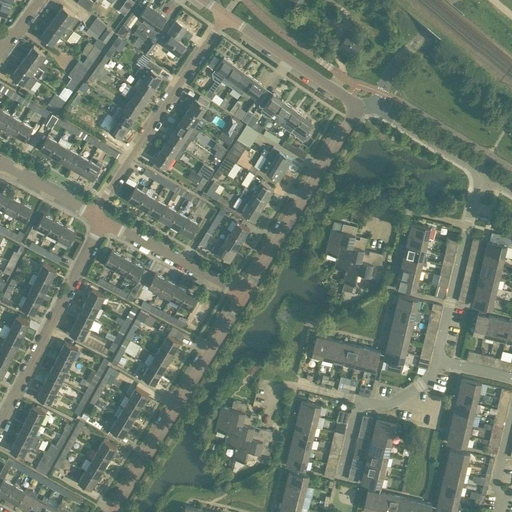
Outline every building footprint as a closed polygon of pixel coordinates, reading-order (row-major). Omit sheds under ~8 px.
[(0,0),(0,12),(7,15),(12,3),(6,0),(5,0),(0,0)] [(77,0),(77,1),(88,10),(94,1),(92,0),(77,0)] [(106,9),(111,2),(112,0),(102,0),(97,8),(102,11),(104,8),(106,9)] [(125,14),(135,1),(133,0),(125,0),(119,9),(125,14)] [(134,43),(157,10),(147,3),(138,16),(134,22),(139,25),(133,33),(138,37),(133,43),(134,43)] [(55,15),(74,29),(81,19),(75,14),(63,5),(55,15)] [(152,38),(158,30),(167,17),(157,10),(134,43),(139,47),(148,34),(152,38)] [(117,31),(124,36),(131,26),(127,23),(134,12),(132,11),(117,31)] [(332,12),(327,19),(339,27),(344,20),(332,12)] [(48,25),(60,34),(60,33),(67,38),(74,29),(55,15),(48,25)] [(93,22),(102,28),(106,23),(97,16),(93,22)] [(186,28),(184,27),(180,24),(175,21),(165,35),(168,38),(164,43),(171,48),(167,53),(174,58),(185,43),(178,39),(186,28)] [(87,30),(96,37),(102,28),(93,22),(87,30)] [(60,34),(48,25),(41,35),(53,44),(60,34)] [(106,40),(112,31),(107,27),(100,36),(106,40)] [(355,53),(361,44),(347,34),(338,47),(348,54),(350,50),(355,53)] [(115,49),(117,46),(123,38),(118,35),(113,43),(110,46),(115,49)] [(97,38),(93,43),(101,49),(105,44),(97,38)] [(143,50),(148,54),(156,43),(151,39),(143,50)] [(87,55),(93,60),(101,50),(101,49),(93,43),(89,40),(81,51),(87,55)] [(26,54),(45,68),(52,58),(34,44),(26,54)] [(110,46),(106,52),(99,62),(104,65),(115,49),(110,46)] [(19,64),(37,78),(45,68),(26,54),(19,64)] [(87,55),(83,61),(79,59),(75,64),(85,71),(93,60),(87,55)] [(211,91),(213,92),(222,80),(226,75),(234,63),(224,56),(216,67),(212,72),(213,77),(216,79),(210,87),(212,89),(211,91)] [(140,65),(136,72),(155,85),(162,75),(159,73),(162,68),(150,60),(146,65),(145,64),(140,65)] [(92,72),(106,82),(113,73),(103,66),(104,65),(99,62),(95,67),(92,72)] [(226,75),(222,80),(232,87),(236,82),(244,71),(234,63),(226,75)] [(37,78),(19,64),(11,74),(28,87),(35,77),(37,79),(37,78)] [(72,69),(82,76),(85,71),(75,64),(72,69)] [(65,84),(72,89),(82,76),(72,69),(68,74),(63,82),(65,84)] [(236,82),(232,87),(242,94),(246,89),(254,78),(244,71),(236,82)] [(106,82),(92,72),(88,78),(92,81),(95,76),(105,83),(106,82)] [(155,85),(136,72),(135,73),(143,78),(137,88),(148,95),(155,85)] [(262,99),(268,89),(263,85),(264,85),(254,78),(246,89),(256,96),(256,95),(262,99)] [(80,89),(86,93),(90,87),(85,83),(80,89)] [(148,95),(137,88),(137,89),(128,83),(121,92),(141,106),(148,95)] [(0,93),(3,96),(5,93),(8,95),(11,90),(1,84),(0,85),(0,93)] [(72,89),(65,84),(58,94),(65,100),(72,89)] [(268,89),(262,99),(259,103),(259,104),(259,105),(260,106),(261,107),(262,107),(263,106),(261,109),(262,110),(261,110),(261,111),(262,113),(263,114),(265,116),(267,117),(270,117),(271,116),(271,117),(275,112),(275,111),(284,99),(274,92),(273,92),(268,89)] [(11,90),(8,95),(19,101),(21,96),(11,90)] [(65,100),(58,94),(55,92),(46,106),(57,112),(65,100)] [(71,103),(75,106),(82,95),(78,92),(71,103)] [(141,106),(121,92),(121,93),(130,99),(125,106),(136,114),(141,106)] [(200,95),(198,99),(195,97),(189,108),(200,115),(210,101),(200,95)] [(21,96),(19,101),(29,107),(32,102),(21,96)] [(275,111),(275,112),(279,114),(275,120),(281,124),(285,119),(294,107),(284,99),(275,111)] [(32,102),(29,107),(38,112),(41,107),(32,102)] [(230,109),(229,110),(234,113),(235,112),(239,106),(237,105),(236,107),(234,105),(230,109)] [(136,114),(125,106),(117,117),(129,125),(136,114)] [(235,112),(234,113),(242,119),(243,118),(247,112),(239,107),(239,106),(235,112)] [(1,107),(0,108),(0,124),(4,126),(11,113),(1,107)] [(285,119),(281,124),(285,128),(287,126),(292,129),(295,126),(304,114),(294,107),(285,119)] [(184,115),(195,123),(200,115),(189,108),(184,115)] [(243,118),(242,119),(247,122),(248,121),(253,113),(254,113),(253,112),(248,109),(247,112),(243,118)] [(11,113),(4,126),(14,133),(22,120),(11,113)] [(55,122),(65,128),(68,123),(52,113),(45,125),(52,128),(55,122)] [(247,122),(247,123),(252,126),(258,117),(253,113),(248,121),(247,122)] [(314,121),(304,114),(295,126),(292,129),(292,130),(296,133),(294,135),(303,141),(311,130),(308,129),(314,121)] [(176,126),(188,133),(195,123),(184,115),(176,126)] [(232,115),(228,123),(231,126),(230,127),(233,128),(237,131),(241,126),(243,123),(238,120),(239,120),(232,115)] [(129,125),(117,117),(110,128),(121,136),(129,125)] [(22,120),(14,133),(25,139),(33,126),(22,120)] [(68,123),(65,128),(75,134),(78,129),(68,123)] [(251,132),(254,128),(252,126),(247,123),(244,127),(251,132)] [(168,138),(180,146),(188,133),(176,126),(168,138)] [(240,133),(237,138),(245,143),(251,132),(244,127),(240,133)] [(78,129),(75,134),(86,140),(89,135),(78,129)] [(273,134),(266,129),(263,133),(270,138),(273,134)] [(50,153),(58,140),(47,134),(40,147),(50,153)] [(270,138),(278,143),(280,139),(273,134),(270,138)] [(89,135),(86,140),(96,146),(99,141),(89,135)] [(162,148),(173,156),(180,146),(168,138),(162,148)] [(229,150),(239,157),(247,144),(250,147),(250,146),(245,143),(237,138),(233,145),(229,150)] [(285,139),(281,145),(304,159),(308,152),(299,146),(295,146),(285,139)] [(58,140),(50,153),(61,159),(68,147),(58,140)] [(119,153),(108,146),(99,141),(96,146),(116,157),(119,153)] [(218,153),(222,156),(226,149),(222,146),(218,153)] [(261,153),(285,168),(292,157),(274,146),(270,152),(264,148),(261,153)] [(68,147),(61,159),(71,165),(79,153),(68,147)] [(173,156),(162,148),(155,158),(166,166),(173,156)] [(239,157),(229,150),(226,155),(236,162),(239,157)] [(79,153),(71,165),(82,171),(89,159),(79,153)] [(222,156),(218,153),(213,161),(217,164),(222,156)] [(285,168),(261,153),(259,157),(264,161),(260,167),(279,178),(285,168)] [(236,162),(226,155),(222,161),(218,167),(229,174),(236,162)] [(98,160),(96,163),(89,159),(82,171),(93,178),(98,168),(104,172),(106,169),(101,166),(103,163),(98,160)] [(209,165),(202,175),(203,176),(207,178),(214,169),(209,165)] [(229,174),(218,167),(213,175),(218,178),(222,170),(229,174)] [(153,179),(156,174),(146,168),(143,173),(153,179)] [(204,183),(200,180),(202,177),(201,176),(202,175),(192,169),(186,178),(196,184),(197,183),(198,184),(196,187),(200,189),(204,183)] [(156,174),(153,179),(163,185),(166,180),(156,174)] [(244,183),(267,197),(274,187),(254,174),(249,182),(247,178),(244,183)] [(166,180),(163,185),(174,191),(177,186),(166,180)] [(214,180),(206,192),(216,199),(224,187),(214,180)] [(240,195),(261,208),(267,197),(244,183),(243,184),(249,187),(246,192),(243,191),(240,195)] [(138,204),(148,188),(144,186),(142,189),(135,185),(127,198),(138,204)] [(177,186),(174,191),(185,197),(188,192),(177,186)] [(148,188),(138,204),(149,210),(158,194),(154,192),(154,190),(150,188),(149,188),(148,188)] [(0,206),(4,208),(11,195),(0,189),(0,206)] [(188,192),(185,197),(195,203),(198,198),(188,192)] [(368,196),(356,193),(354,204),(365,207),(368,196)] [(158,194),(149,210),(159,217),(167,204),(157,198),(159,194),(158,194)] [(15,214),(22,201),(11,195),(4,208),(15,214)] [(261,208),(240,195),(240,196),(242,197),(236,208),(254,219),(261,208)] [(198,198),(195,203),(204,209),(207,203),(198,198)] [(22,201),(15,214),(26,220),(33,207),(22,201)] [(167,204),(159,217),(170,223),(177,210),(167,204)] [(177,210),(170,223),(180,229),(188,216),(177,210)] [(47,231),(54,218),(43,212),(36,226),(47,231)] [(213,221),(218,224),(223,216),(218,213),(213,221)] [(188,216),(180,229),(191,235),(199,222),(188,216)] [(58,237),(65,224),(54,218),(47,231),(58,237)] [(230,231),(242,238),(249,228),(236,220),(230,231)] [(207,231),(212,234),(218,224),(213,221),(207,231)] [(341,244),(362,249),(364,249),(367,236),(360,235),(359,239),(352,237),(353,234),(355,234),(357,226),(343,222),(341,231),(332,228),(326,252),(338,255),(341,244)] [(411,222),(409,233),(431,238),(431,236),(429,236),(431,226),(411,222)] [(74,240),(71,238),(76,230),(65,224),(58,237),(72,244),(74,240)] [(7,228),(5,233),(20,242),(24,233),(19,230),(18,234),(7,228)] [(212,234),(207,231),(200,242),(205,245),(212,234)] [(223,241),(236,249),(242,238),(230,231),(223,241)] [(426,248),(428,240),(430,241),(431,238),(409,233),(406,243),(426,248)] [(37,251),(40,246),(31,241),(32,239),(26,236),(23,242),(29,245),(29,247),(37,251)] [(212,249),(217,252),(230,259),(236,249),(223,241),(219,238),(212,249)] [(488,240),(485,250),(507,256),(508,254),(506,253),(508,244),(488,240)] [(424,257),(426,248),(406,243),(404,254),(426,259),(426,257),(424,257)] [(341,244),(338,255),(335,267),(346,269),(349,258),(372,263),(375,251),(369,250),(368,253),(361,251),(362,249),(341,244)] [(40,246),(37,251),(48,256),(50,251),(40,246)] [(115,268),(122,255),(111,249),(104,262),(115,268)] [(483,261),(503,266),(505,258),(506,259),(507,256),(485,250),(483,261)] [(50,251),(48,256),(59,262),(61,257),(50,251)] [(384,253),(375,251),(372,263),(349,258),(346,269),(343,281),(355,284),(358,272),(380,277),(382,269),(378,268),(380,263),(381,263),(384,253)] [(454,255),(445,252),(443,258),(453,261),(454,255)] [(421,269),(423,261),(425,262),(426,259),(404,254),(401,264),(421,269)] [(126,273),(133,260),(122,255),(115,268),(126,273)] [(19,264),(24,266),(28,258),(23,256),(19,264)] [(133,260),(126,273),(127,273),(125,277),(129,279),(131,276),(137,279),(144,266),(133,260)] [(37,273),(51,280),(56,268),(43,261),(37,273)] [(501,275),(503,266),(483,261),(480,272),(502,277),(503,275),(501,275)] [(13,275),(19,277),(24,266),(19,264),(13,275)] [(419,278),(421,269),(401,264),(399,275),(421,280),(421,279),(419,278)] [(159,291),(166,278),(155,272),(148,285),(159,291)] [(478,282),(498,287),(500,279),(501,280),(502,277),(480,272),(478,282)] [(37,273),(31,284),(45,291),(51,280),(37,273)] [(449,276),(440,274),(438,279),(448,282),(449,276)] [(8,286),(13,288),(19,277),(13,275),(8,286)] [(420,283),(421,280),(399,275),(396,286),(416,291),(418,282),(420,283)] [(105,287),(108,282),(100,278),(97,283),(105,287)] [(161,297),(164,293),(170,296),(177,283),(166,278),(159,291),(157,295),(161,297)] [(108,282),(105,287),(116,293),(119,288),(108,282)] [(496,296),(498,287),(478,282),(475,293),(497,298),(498,296),(496,296)] [(181,302),(187,289),(177,283),(170,296),(181,302)] [(45,291),(31,284),(26,295),(40,302),(45,291)] [(13,288),(8,286),(0,300),(11,305),(13,301),(8,298),(13,288)] [(86,298),(100,305),(105,294),(92,287),(86,298)] [(119,288),(116,293),(127,298),(130,293),(119,288)] [(187,289),(181,302),(192,308),(199,295),(187,289)] [(497,298),(475,293),(473,304),(493,308),(494,301),(496,301),(497,298)] [(397,304),(419,310),(419,308),(417,308),(419,299),(400,294),(397,304)] [(20,306),(34,313),(40,302),(26,295),(20,306)] [(100,305),(86,298),(81,309),(94,316),(100,305)] [(149,310),(152,305),(143,301),(141,306),(149,310)] [(394,315),(414,320),(416,312),(418,312),(419,310),(397,304),(394,315)] [(152,305),(149,310),(159,316),(162,311),(152,305)] [(125,318),(131,321),(136,311),(131,308),(125,318)] [(75,320),(89,327),(94,316),(81,309),(75,320)] [(135,321),(139,323),(141,320),(145,322),(149,314),(141,310),(135,321)] [(162,311),(159,316),(170,322),(173,316),(162,311)] [(481,337),(484,337),(489,315),(478,312),(473,332),(482,334),(481,337)] [(10,326),(24,332),(30,321),(16,314),(10,326)] [(392,326),(414,331),(414,329),(412,328),(414,320),(394,315),(392,326)] [(485,338),(486,335),(495,337),(500,317),(489,315),(484,337),(485,338)] [(173,316),(170,322),(182,328),(185,322),(173,316)] [(118,322),(122,324),(119,329),(125,332),(131,321),(125,318),(124,319),(120,317),(118,322)] [(505,342),(510,320),(500,317),(495,337),(503,339),(502,342),(505,342)] [(90,336),(85,333),(89,327),(75,320),(69,331),(81,337),(79,341),(93,348),(97,341),(90,337),(90,336)] [(128,333),(133,336),(139,323),(135,321),(128,333)] [(24,332),(10,326),(5,336),(18,343),(24,332)] [(172,326),(168,333),(164,338),(177,346),(185,333),(172,326)] [(389,336),(409,341),(411,333),(413,333),(414,331),(392,326),(389,336)] [(113,339),(119,342),(125,332),(119,329),(113,339)] [(121,345),(126,348),(133,336),(128,333),(121,345)] [(320,359),(322,359),(328,337),(317,334),(312,354),(320,356),(320,359)] [(18,343),(5,336),(0,345),(0,347),(13,354),(18,343)] [(387,347),(408,352),(409,350),(407,350),(409,341),(389,336),(387,347)] [(325,357),(333,359),(338,340),(328,337),(322,359),(324,360),(325,357)] [(177,346),(164,338),(157,350),(170,358),(177,346)] [(108,348),(103,353),(110,357),(119,342),(113,339),(108,348)] [(59,352),(72,358),(78,347),(65,340),(59,352)] [(343,365),(349,342),(338,340),(333,359),(341,361),(341,364),(343,365)] [(346,362),(354,364),(359,345),(349,342),(343,365),(345,365),(346,362)] [(126,348),(121,345),(113,358),(119,361),(126,348)] [(354,364),(363,366),(362,369),(364,370),(370,347),(359,345),(354,364)] [(13,354),(0,347),(0,361),(7,365),(13,354)] [(366,370),(367,367),(376,369),(380,350),(370,347),(364,370),(366,370)] [(401,373),(404,362),(406,354),(408,355),(408,352),(387,347),(384,358),(388,359),(386,369),(401,373)] [(170,358),(157,350),(150,363),(163,370),(170,358)] [(510,359),(511,352),(502,350),(500,358),(510,359)] [(54,363),(67,369),(72,358),(59,352),(54,363)] [(96,370),(102,373),(109,360),(104,357),(96,370)] [(246,371),(255,375),(259,365),(251,362),(246,371)] [(48,373),(61,380),(67,369),(54,363),(48,373)] [(163,370),(150,363),(142,375),(155,383),(163,370)] [(111,385),(115,377),(116,377),(119,372),(109,366),(102,379),(107,382),(111,385)] [(90,381),(96,384),(102,373),(96,370),(90,381)] [(43,384),(56,391),(61,380),(48,373),(43,384)] [(482,391),(479,391),(482,382),(461,377),(459,388),(482,393),(482,391)] [(101,393),(104,395),(106,391),(103,389),(107,382),(102,379),(96,390),(101,393)] [(84,392),(90,395),(96,384),(90,381),(86,380),(84,384),(88,386),(84,392)] [(56,391),(43,384),(37,396),(50,402),(56,391)] [(129,396),(142,404),(149,393),(136,385),(129,396)] [(476,403),(478,395),(481,396),(482,393),(459,388),(456,399),(476,403)] [(95,404),(101,393),(96,390),(90,401),(95,404)] [(78,403),(84,405),(90,395),(84,392),(78,403)] [(123,406),(136,414),(142,404),(129,396),(123,406)] [(231,419),(252,424),(254,424),(257,412),(251,411),(250,414),(243,412),(243,410),(246,410),(248,402),(233,398),(231,407),(221,404),(216,428),(228,431),(231,419)] [(474,412),(476,403),(456,399),(454,409),(476,415),(477,413),(474,412)] [(302,400),(299,411),(321,416),(321,414),(319,413),(321,405),(302,400)] [(93,407),(99,411),(101,407),(95,404),(90,401),(81,417),(99,427),(102,422),(92,417),(91,417),(88,416),(93,407)] [(76,418),(79,414),(84,405),(78,403),(73,412),(74,412),(72,416),(76,418)] [(27,416),(40,422),(46,411),(32,404),(27,416)] [(117,417),(130,425),(136,414),(123,406),(117,417)] [(471,424),(473,416),(476,417),(476,415),(454,409),(451,420),(471,424)] [(318,418),(318,416),(321,417),(321,416),(299,411),(296,421),(316,426),(318,418)] [(21,426),(35,433),(40,422),(27,416),(21,426)] [(130,425),(117,417),(110,428),(111,428),(108,434),(115,438),(118,433),(123,436),(130,425)] [(376,417),(374,428),(396,434),(397,431),(394,431),(396,422),(376,417)] [(231,419),(228,431),(225,443),(236,446),(239,433),(263,439),(266,427),(260,425),(259,429),(251,428),(252,424),(231,419)] [(72,433),(77,437),(85,423),(80,420),(72,433)] [(469,433),(471,424),(451,420),(449,430),(471,436),(472,434),(469,433)] [(294,432),(316,437),(316,435),(314,434),(316,426),(296,421),(294,432)] [(62,433),(67,436),(72,426),(67,423),(62,433)] [(34,434),(35,433),(21,426),(16,437),(29,444),(38,449),(43,438),(34,434)] [(239,433),(236,446),(234,457),(246,460),(249,448),(270,453),(272,444),(269,443),(271,438),(272,438),(274,429),(266,427),(263,439),(239,433)] [(371,439),(391,444),(393,436),(396,436),(396,434),(374,428),(371,439)] [(471,438),(471,436),(449,430),(446,441),(466,446),(468,437),(471,438)] [(316,437),(294,432),(291,442),(311,447),(313,439),(315,440),(316,437)] [(56,444),(61,447),(67,436),(62,433),(56,444)] [(66,444),(71,447),(77,437),(72,433),(66,444)] [(29,444),(16,437),(10,449),(23,456),(29,444)] [(97,449),(110,457),(117,446),(104,438),(97,449)] [(389,452),(391,444),(371,439),(369,450),(391,455),(392,453),(389,452)] [(47,450),(51,452),(50,455),(55,457),(61,447),(56,444),(55,445),(51,442),(47,450)] [(311,456),(309,456),(311,447),(291,442),(288,453),(311,458),(311,456)] [(60,455),(65,458),(71,447),(66,444),(60,455)] [(470,461),(468,460),(470,452),(450,447),(447,458),(470,463),(470,461)] [(110,457),(97,449),(91,459),(104,467),(110,457)] [(366,460),(386,465),(388,457),(391,457),(391,455),(369,450),(366,460)] [(310,460),(311,458),(288,453),(286,463),(306,468),(308,460),(310,460)] [(55,457),(50,455),(45,463),(39,461),(36,467),(47,472),(55,457)] [(65,458),(60,455),(54,466),(59,469),(65,458)] [(24,466),(8,457),(3,467),(8,470),(11,465),(21,471),(24,466)] [(464,473),(466,465),(469,466),(470,463),(447,458),(444,469),(464,473)] [(104,467),(91,459),(85,470),(98,478),(104,467)] [(384,473),(386,465),(366,460),(363,471),(386,476),(387,474),(384,473)] [(35,472),(24,466),(21,471),(32,477),(35,472)] [(309,484),(307,483),(309,474),(289,469),(287,480),(309,485),(309,484)] [(462,481),(464,473),(444,469),(442,479),(465,485),(466,482),(462,481)] [(98,478),(85,470),(78,481),(91,488),(98,478)] [(386,476),(363,471),(361,481),(381,486),(383,478),(385,479),(386,476)] [(481,477),(489,479),(490,473),(482,471),(481,477)] [(35,472),(32,477),(43,483),(46,478),(35,472)] [(0,492),(7,496),(14,483),(4,477),(0,483),(0,492)] [(482,489),(486,490),(489,479),(481,477),(479,483),(483,484),(482,489)] [(56,484),(46,478),(43,483),(53,489),(56,484)] [(459,494),(461,486),(464,487),(465,485),(442,479),(439,490),(459,494)] [(304,495),(306,488),(308,488),(309,485),(287,480),(284,490),(304,495)] [(25,489),(14,483),(7,496),(18,503),(25,489)] [(67,490),(56,484),(53,489),(64,495),(67,490)] [(37,493),(27,487),(25,489),(18,503),(19,503),(19,506),(22,507),(24,506),(28,508),(37,493)] [(371,511),(374,511),(380,490),(368,488),(364,508),(372,509),(371,511)] [(480,499),(484,500),(486,490),(482,489),(481,493),(477,492),(476,498),(480,499)] [(83,499),(67,490),(64,495),(80,504),(83,499)] [(302,504),(304,495),(284,490),(282,501),(304,506),(304,505),(302,504)] [(376,511),(377,511),(382,511),(385,511),(390,493),(380,490),(374,511),(376,511)] [(457,503),(459,494),(439,490),(437,500),(460,506),(461,503),(457,503)] [(40,511),(48,498),(44,496),(42,499),(36,496),(38,493),(37,493),(28,508),(34,511),(40,511)] [(385,511),(396,511),(401,495),(390,493),(385,511)] [(407,511),(411,498),(401,495),(396,511),(407,511)] [(54,511),(57,507),(46,502),(48,498),(40,511),(54,511)] [(407,511),(419,511),(422,500),(411,498),(407,511)] [(474,504),(478,505),(477,510),(481,511),(484,500),(480,499),(479,500),(475,499),(474,504)] [(430,511),(433,503),(422,500),(419,511),(430,511)] [(459,508),(460,506),(437,500),(434,510),(441,511),(454,511),(456,507),(459,508)] [(282,511),(300,511),(301,508),(303,509),(304,506),(282,501),(279,511),(282,511)]
